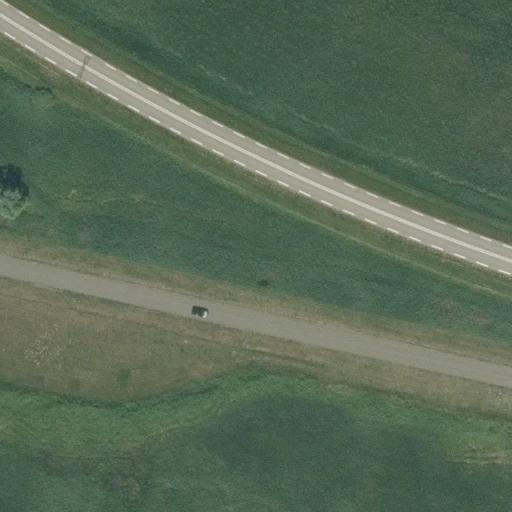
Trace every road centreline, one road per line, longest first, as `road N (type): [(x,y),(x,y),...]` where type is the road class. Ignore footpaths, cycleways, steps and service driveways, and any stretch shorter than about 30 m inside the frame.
road 1 (primary): [(511,260),(301,179),(0,17)]
road 2 (unclassified): [(511,380),(0,269)]
